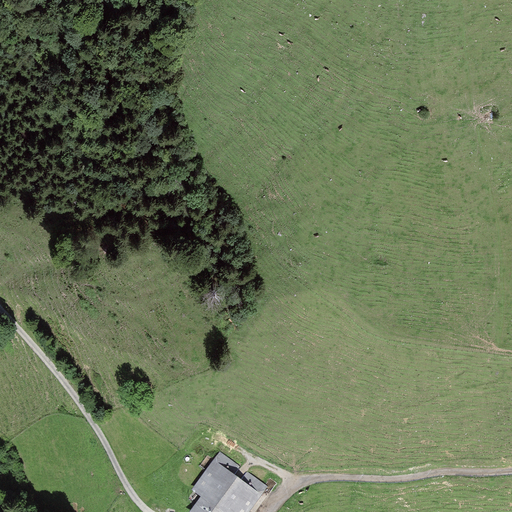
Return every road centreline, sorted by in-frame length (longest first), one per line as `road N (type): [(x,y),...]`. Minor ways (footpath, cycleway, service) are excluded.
road 1 (track): [(269,511),(294,482),(511,464)]
road 2 (track): [(0,309),(79,397),(148,511)]
